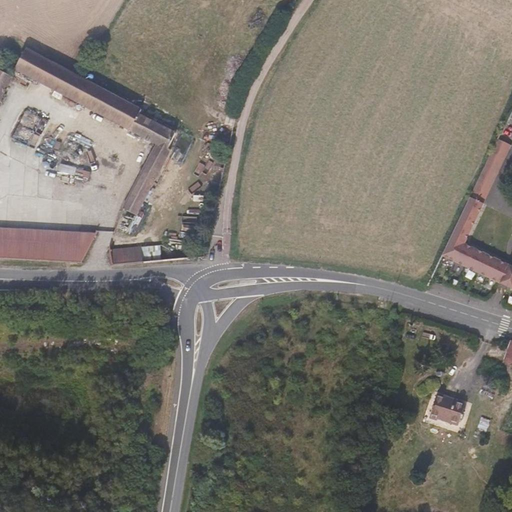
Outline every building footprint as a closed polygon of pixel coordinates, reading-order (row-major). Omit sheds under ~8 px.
[(174,129),(77,81),(50,65),(47,63),(25,50),(15,66),(148,139),(124,187),(141,196),(173,139),(169,135),(174,129)] [(82,71),(57,56),(54,56),(47,63),(50,65),(77,81),(82,71)] [(0,96),(4,89),(13,73),(12,71),(0,65),(0,96)] [(36,146),(36,142),(32,136),(27,134),(21,134),(13,129),(6,140),(18,147),(19,150),(22,152),(26,153),(31,152),(34,150),(36,146)] [(511,270),(511,267),(469,245),(495,197),(511,164),(511,149),(507,147),(504,147),(446,256),(455,260),(490,279),(504,286),(511,270)] [(61,163),(59,170),(89,178),(91,171),(61,163)] [(0,254),(78,257),(96,226),(0,221),(0,254)] [(144,255),(144,239),(107,243),(106,258),(130,257),(144,255)] [(466,416),(473,394),(445,384),(437,410),(446,413),(448,409),(466,416)]
